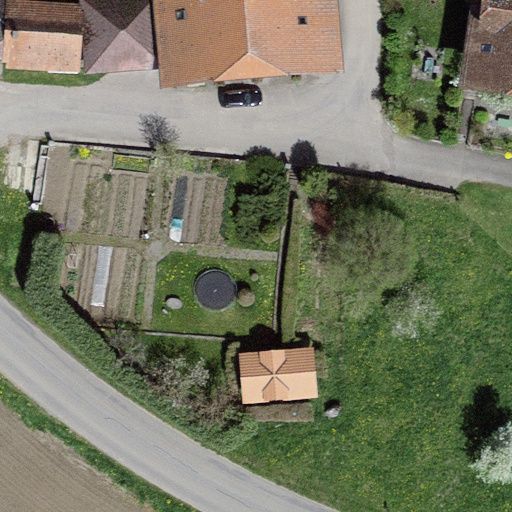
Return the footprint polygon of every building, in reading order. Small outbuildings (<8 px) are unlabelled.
[(175,64),(310,53),(305,0),(161,0),(163,17),(170,17),(175,64)] [(511,81),(511,0),(496,0),(484,77),(511,81)] [(86,7),(90,66),(159,60),(155,2),(86,7)] [(0,4),(0,57),(77,61),(80,14),(0,4)] [(245,361),(248,397),(310,392),(307,356),(245,361)]
